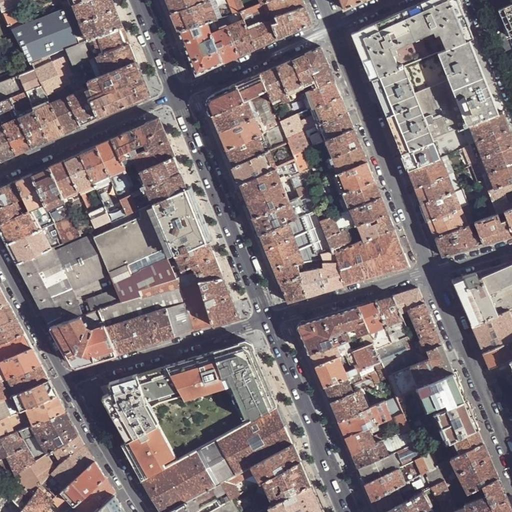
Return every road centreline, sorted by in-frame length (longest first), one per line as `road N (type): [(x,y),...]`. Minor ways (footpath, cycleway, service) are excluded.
road 1 (residential): [(431,271),(333,27)]
road 2 (secondary): [(268,321),(175,94)]
road 3 (unclassified): [(268,321),(66,379)]
road 4 (residential): [(511,462),(431,271)]
road 5 (secondary): [(348,511),(268,321)]
road 6 (unclassified): [(0,173),(175,94)]
road 7 (unclassified): [(175,94),(333,27)]
road 8 (residential): [(268,321),(431,271)]
road 9 (residential): [(145,511),(66,379)]
road 10 (residential): [(66,379),(0,255)]
